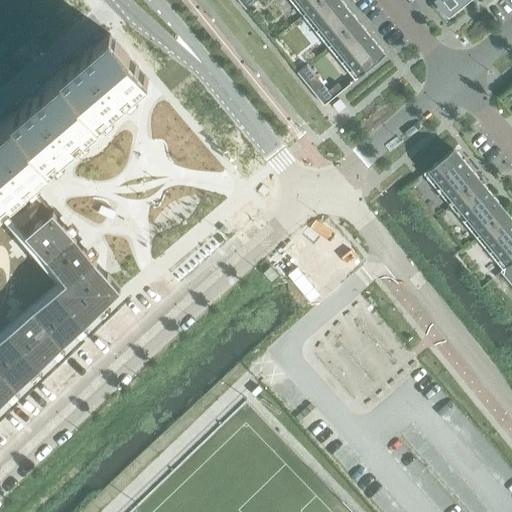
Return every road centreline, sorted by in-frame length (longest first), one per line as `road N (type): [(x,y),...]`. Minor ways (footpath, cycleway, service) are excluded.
road 1 (residential): [(0,491),(313,198)]
road 2 (unclassified): [(194,56),(313,198)]
road 3 (residential): [(313,198),(454,79)]
road 4 (residential): [(372,269),(284,351)]
